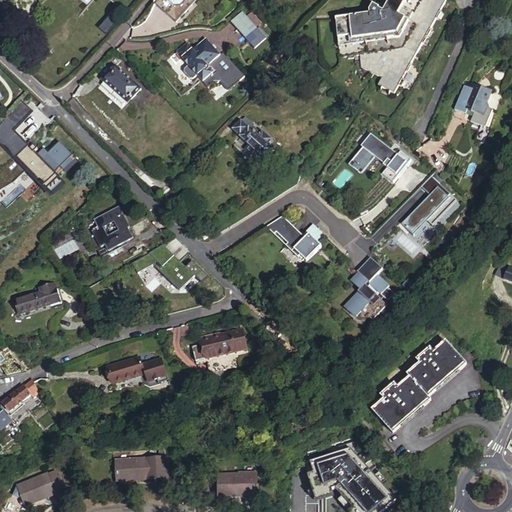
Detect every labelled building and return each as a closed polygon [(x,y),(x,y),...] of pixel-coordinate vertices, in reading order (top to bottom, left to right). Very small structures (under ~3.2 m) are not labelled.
[(156,0),(156,1),(153,4),(175,25),(192,7),(187,3),(189,0),(156,0)] [(377,85),(393,94),(444,0),(387,0),(382,11),(378,9),(379,8),(372,4),(368,11),(369,14),(334,17),(338,57),(358,55),(359,67),(381,78),(377,85)] [(247,18),(258,26),(262,20),(250,13),(247,18)] [(232,24),(243,34),(245,31),(235,20),(232,24)] [(224,31),(234,42),(243,34),(232,24),(224,31)] [(215,72),(230,88),(245,73),(225,51),(221,54),(206,39),(193,51),(187,44),(177,53),(204,82),(215,72)] [(101,80),(128,105),(141,90),(114,65),(101,80)] [(305,88),(315,97),(325,86),(315,78),(312,80),(310,78),(306,82),(308,84),(305,88)] [(491,90),(466,79),(455,103),(466,108),(469,110),(473,111),(484,116),(489,106),(487,100),(491,90)] [(21,102),(6,118),(16,127),(21,122),(22,123),(31,112),(21,102)] [(466,108),(455,103),(453,107),(465,112),(466,108)] [(265,161),(273,153),(273,152),(266,145),(270,141),(261,133),(257,137),(240,121),(231,130),(238,137),(238,138),(248,147),(245,150),(251,156),(254,153),(264,162),(265,161)] [(362,152),(373,141),(371,139),(360,150),(362,152)] [(349,166),(358,176),(372,163),(381,172),(380,173),(384,177),(379,181),(390,191),(395,186),(407,174),(410,170),(400,160),(397,164),(393,160),(391,161),(389,159),(390,157),(373,141),(362,152),(363,153),(349,166)] [(29,148),(17,157),(50,191),(60,180),(57,173),(73,156),(60,142),(48,153),(43,149),(37,155),(29,148)] [(276,156),(273,153),(265,161),(269,164),(276,156)] [(426,173),(416,184),(426,192),(399,222),(411,233),(425,218),(430,223),(453,196),(426,173)] [(98,229),(91,232),(100,250),(106,247),(110,255),(133,243),(131,240),(133,239),(128,229),(131,228),(120,206),(94,220),(98,229)] [(303,232),(284,214),(263,228),(271,235),(272,233),(285,244),(283,246),(298,260),(299,258),(314,242),(318,237),(310,230),(306,235),(303,232)] [(321,234),(310,225),(303,232),(306,235),(310,230),(318,237),(321,234)] [(204,232),(199,236),(202,241),(208,237),(204,232)] [(299,258),(304,262),(319,246),(314,242),(299,258)] [(165,246),(135,264),(140,273),(156,265),(181,291),(195,277),(181,263),(180,263),(175,258),(176,257),(165,246)] [(379,277),(384,272),(368,258),(355,272),(357,274),(350,282),(358,290),(342,307),(353,317),(350,320),(354,322),(356,324),(360,325),(367,317),(371,320),(385,304),(379,299),(381,296),(384,299),(392,292),(386,286),(385,287),(384,286),(386,283),(379,277)] [(501,286),(504,277),(511,280),(511,266),(502,262),(493,282),(498,284),(501,286)] [(498,284),(493,282),(492,281),(489,288),(496,291),(498,284)] [(30,295),(17,297),(19,311),(43,306),(43,310),(54,308),(49,286),(29,290),(30,295)] [(19,311),(17,297),(7,299),(9,313),(19,311)] [(246,345),(239,327),(219,334),(218,331),(199,338),(207,359),(246,345)] [(374,410),(394,435),(404,427),(402,425),(423,406),(425,409),(433,402),(430,400),(439,392),(437,391),(460,371),(462,373),(469,366),(448,342),(436,352),(431,348),(419,359),(423,363),(410,374),(411,376),(399,387),(396,383),(382,395),(385,399),(374,410)] [(104,367),(109,383),(110,385),(143,375),(146,383),(155,380),(156,384),(165,381),(158,358),(140,364),(138,356),(104,367)] [(7,361),(1,365),(4,370),(10,366),(7,361)] [(37,393),(31,382),(28,385),(24,388),(20,389),(2,404),(9,413),(30,394),(32,397),(37,393)] [(0,431),(11,421),(0,407),(0,431)] [(18,443),(25,436),(24,435),(17,426),(9,433),(18,443)] [(338,498),(351,511),(382,511),(399,499),(349,448),(307,461),(310,476),(318,500),(334,494),(338,498)] [(166,453),(153,454),(155,474),(161,473),(167,464),(166,453)] [(155,474),(153,454),(119,457),(121,476),(155,474)] [(218,471),(219,492),(257,490),(255,470),(218,471)] [(53,493),(58,504),(68,500),(59,477),(56,479),(54,471),(46,475),(46,473),(16,485),(16,486),(11,497),(22,503),(23,505),(53,493)]
